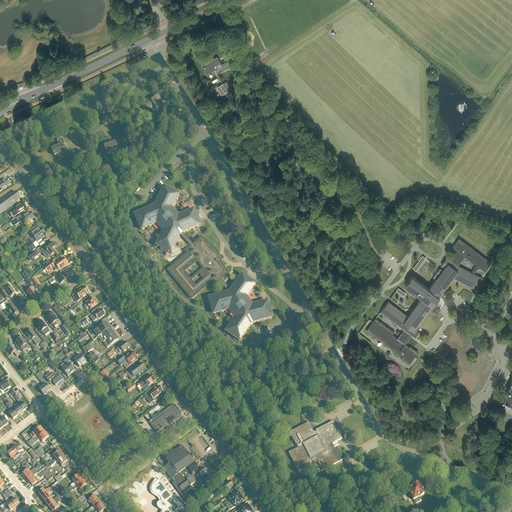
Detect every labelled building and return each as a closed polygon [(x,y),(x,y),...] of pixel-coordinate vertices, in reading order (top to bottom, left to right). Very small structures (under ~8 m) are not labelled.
[(204,65),(207,70),(204,71),(207,75),(215,70),(217,73),(231,66),(228,61),(222,64),(217,57),(204,65)] [(232,90),(226,82),(216,88),(221,96),(232,90)] [(164,107),(158,97),(151,101),(152,102),(145,106),(148,110),(154,106),(157,111),(164,107)] [(68,151),(63,139),(58,141),(60,146),(52,149),(55,157),(66,152),(65,152),(68,151)] [(113,144),(104,147),(107,154),(118,151),(118,152),(121,151),(118,141),(112,143),(113,144)] [(90,154),(77,159),(80,165),(92,160),(90,154)] [(0,193),(10,186),(7,180),(0,185),(0,193)] [(173,276),(191,299),(211,282),(214,285),(218,282),(219,283),(219,284),(227,294),(214,298),(214,297),(207,299),(210,310),(212,310),(213,315),(228,311),(234,320),(226,332),(231,336),(230,337),(234,340),(235,339),(239,342),(251,325),(253,324),(272,318),(271,312),(272,312),(271,308),(270,308),(268,302),(254,306),(247,297),(256,285),(251,281),(251,280),(248,278),(247,279),(243,276),(242,276),(231,292),(221,279),(224,276),(227,274),(226,273),(225,271),(224,269),(223,268),(222,266),(221,264),(220,263),(222,259),(217,254),(212,248),(207,243),(201,239),(194,246),(182,234),(200,226),(198,221),(200,220),(200,219),(198,216),(198,215),(196,216),(194,211),(180,217),(173,209),(179,195),(174,193),(174,191),(170,190),(170,191),(167,189),(164,188),(156,206),(155,206),(153,208),(135,216),(137,222),(136,222),(138,226),(139,226),(141,231),(155,225),(163,233),(156,247),(161,249),(160,251),(171,256),(174,249),(179,237),(188,247),(189,248),(190,248),(186,251),(188,254),(168,271),(173,276)] [(137,197),(142,192),(139,189),(134,195),(137,197)] [(0,215),(14,206),(13,205),(20,200),(20,199),(20,198),(16,193),(12,196),(11,195),(8,197),(7,197),(0,201),(0,215)] [(23,204),(11,212),(9,213),(13,218),(18,215),(27,209),(23,204)] [(16,227),(23,222),(25,225),(34,219),(31,213),(24,218),(22,215),(12,222),(16,227)] [(30,232),(38,243),(42,240),(40,238),(46,234),(42,229),(39,231),(37,227),(30,232)] [(404,330),(397,339),(392,335),(394,332),(376,318),(366,330),(385,344),(386,343),(403,356),(401,359),(409,365),(417,353),(418,352),(412,348),(410,347),(409,348),(405,344),(412,335),(412,336),(420,325),(418,324),(432,305),(433,305),(439,297),(438,296),(453,277),(477,289),(482,279),(478,276),(474,274),(479,267),(485,272),(492,263),(484,257),(459,238),(452,247),(457,251),(452,257),(452,258),(451,257),(450,257),(449,257),(448,257),(442,265),(445,268),(438,276),(429,289),(412,276),(411,276),(405,285),(422,298),(408,317),(388,302),(380,312),(404,330)] [(53,243),(41,252),(42,253),(45,258),(46,257),(48,259),(51,257),(55,254),(51,250),(52,250),(56,247),(53,243)] [(36,249),(33,245),(28,248),(31,253),(36,249)] [(35,252),(27,258),(30,262),(32,260),(33,262),(35,261),(34,259),(38,256),(35,252)] [(423,255),(413,268),(416,270),(426,257),(423,255)] [(60,271),(62,270),(65,268),(65,267),(68,265),(64,259),(56,264),(55,262),(53,263),(44,269),(47,273),(55,268),(55,271),(59,270),(60,271)] [(65,281),(67,279),(69,281),(76,276),(72,270),(65,275),(62,277),(60,274),(57,277),(62,283),(65,281)] [(38,288),(41,285),(35,277),(32,279),(38,288)] [(32,289),(27,293),(29,296),(34,302),(37,300),(40,298),(37,294),(38,294),(36,292),(38,290),(31,281),(29,282),(29,281),(27,283),(32,289)] [(10,286),(7,288),(5,289),(11,297),(16,294),(10,286)] [(72,297),(77,304),(83,299),(83,298),(89,293),(85,287),(81,290),(78,292),(75,294),(75,295),(72,297)] [(403,296),(406,294),(398,288),(396,291),(403,296)] [(22,295),(17,299),(19,302),(19,303),(24,310),(30,306),(22,295)] [(87,310),(89,308),(91,310),(98,305),(93,298),(86,304),(87,305),(85,307),(87,310)] [(19,313),(11,303),(9,305),(7,302),(3,305),(7,311),(8,310),(13,317),(19,313)] [(70,312),(72,314),(79,309),(77,306),(71,310),(72,311),(70,312)] [(0,324),(2,323),(3,326),(9,322),(1,310),(0,311),(0,324)] [(99,319),(99,320),(105,316),(101,310),(90,318),(94,323),(99,319)] [(53,325),(55,327),(58,325),(56,323),(57,321),(52,314),(47,318),(52,326),(53,325)] [(81,321),(76,325),(78,328),(83,324),(85,327),(89,324),(85,319),(81,322),(81,321)] [(50,333),(47,328),(42,322),(37,326),(41,332),(42,332),(46,336),(50,333)] [(106,324),(98,329),(94,332),(92,330),(87,334),(93,342),(98,338),(110,329),(106,324)] [(65,325),(61,328),(68,337),(72,334),(65,325)] [(102,342),(103,343),(114,335),(110,329),(98,338),(101,342),(102,342)] [(35,344),(37,346),(40,344),(36,338),(37,337),(32,330),(26,335),(28,337),(26,338),(30,342),(31,342),(33,341),(35,344)] [(56,333),(52,337),(60,348),(63,345),(58,338),(59,337),(56,333)] [(108,349),(111,346),(119,340),(114,335),(103,343),(108,349)] [(29,347),(27,345),(22,338),(16,342),(21,348),(20,348),(23,351),(29,347)] [(123,353),(130,348),(126,342),(117,349),(120,353),(122,351),(123,353)] [(18,358),(20,356),(17,352),(17,351),(12,345),(7,349),(12,355),(14,354),(18,358)] [(89,353),(93,349),(90,345),(85,348),(89,353)] [(254,352),(252,348),(245,353),(247,357),(254,352)] [(95,364),(99,360),(93,353),(90,355),(93,358),(91,360),(95,364)] [(123,365),(135,356),(135,355),(134,353),(133,353),(130,355),(129,355),(120,362),(121,362),(118,364),(121,367),(123,365)] [(72,355),(68,358),(73,364),(75,362),(79,368),(86,362),(81,355),(76,359),(72,355)] [(123,365),(121,367),(121,368),(123,366),(126,369),(134,362),(138,359),(135,356),(123,365)] [(73,364),(68,358),(63,362),(67,366),(62,370),(68,377),(75,371),(70,366),(73,364)] [(142,364),(134,370),(132,368),(126,373),(128,376),(131,380),(136,376),(138,376),(140,375),(141,373),(141,372),(146,369),(142,364)] [(110,376),(106,370),(100,374),(105,380),(110,376)] [(46,385),(49,383),(45,378),(40,372),(36,376),(44,386),(39,390),(44,396),(50,390),(46,385)] [(58,375),(55,378),(51,373),(45,378),(49,383),(51,386),(53,384),(56,386),(62,381),(58,375)] [(151,376),(139,385),(144,392),(149,388),(148,387),(155,381),(151,376)] [(511,379),(511,383),(506,395),(505,395),(502,401),(507,403),(504,410),(511,414),(511,379)] [(0,391),(2,390),(6,394),(9,392),(8,390),(11,388),(7,382),(1,387),(0,385),(0,391)] [(136,388),(133,385),(126,390),(129,393),(136,388)] [(149,394),(148,393),(144,396),(150,405),(154,402),(153,400),(156,397),(157,398),(160,395),(163,393),(162,392),(163,391),(161,389),(160,390),(158,387),(149,394)] [(16,405),(22,413),(27,409),(17,396),(14,398),(19,404),(17,406),(16,405)] [(11,404),(11,405),(7,407),(11,413),(9,415),(13,420),(18,417),(11,409),(13,407),(14,407),(11,404)] [(18,417),(22,413),(16,405),(14,407),(13,407),(11,409),(18,417)] [(173,405),(155,418),(154,416),(151,418),(153,420),(149,423),(157,433),(182,415),(176,407),(175,408),(173,405)] [(158,406),(149,414),(150,415),(160,408),(158,406)] [(0,421),(0,423),(3,428),(8,424),(4,419),(0,421)] [(319,473),(338,463),(344,460),(335,443),(342,439),(333,422),(314,432),(309,423),(289,433),(297,448),(288,453),(299,473),(314,465),(319,473)] [(29,445),(44,433),(40,428),(34,432),(34,433),(30,436),(33,439),(28,443),(29,445)] [(35,441),(39,438),(43,443),(49,438),(44,433),(29,445),(30,445),(32,443),(33,445),(36,442),(35,441)] [(172,484),(180,495),(182,497),(184,495),(184,494),(192,488),(191,487),(197,482),(192,476),(192,474),(197,471),(196,468),(193,464),(194,463),(181,446),(171,453),(166,456),(166,460),(169,465),(164,469),(171,480),(172,479),(174,482),(172,484)] [(17,447),(12,450),(21,462),(23,461),(21,458),(18,454),(21,452),(17,447)] [(11,459),(12,459),(14,461),(16,460),(17,461),(14,463),(17,466),(21,462),(12,450),(7,454),(11,459)] [(33,459),(37,456),(32,450),(28,453),(33,459)] [(51,467),(64,457),(60,452),(53,456),(56,460),(53,462),(52,461),(46,466),(48,469),(51,467)] [(54,465),(58,462),(62,467),(68,462),(64,457),(51,467),(52,469),(56,466),(54,465)] [(34,470),(30,473),(28,470),(22,475),(24,478),(25,477),(27,479),(42,467),(40,465),(37,467),(38,468),(35,470),(34,470)] [(28,481),(27,482),(29,485),(30,484),(32,486),(38,482),(34,477),(38,474),(38,475),(45,469),(43,466),(42,467),(27,479),(28,481)] [(201,473),(197,476),(199,479),(198,480),(203,486),(213,479),(206,470),(201,473)] [(76,485),(82,481),(78,476),(72,480),(76,485)] [(151,488),(151,490),(152,491),(153,492),(153,493),(155,494),(156,495),(157,495),(159,497),(160,498),(158,499),(159,500),(160,502),(160,503),(159,503),(158,504),(158,505),(157,505),(157,506),(158,507),(158,508),(159,509),(160,510),(161,511),(162,511),(163,511),(162,511),(178,511),(183,506),(178,501),(177,502),(175,500),(159,479),(155,483),(154,484),(153,485),(152,486),(151,488)] [(75,491),(79,488),(80,491),(79,492),(82,496),(87,492),(84,488),(87,486),(82,481),(76,485),(76,486),(73,488),(67,493),(68,494),(74,490),(75,491)] [(229,490),(233,487),(233,486),(232,485),(231,484),(229,482),(226,485),(225,485),(222,487),(218,491),(220,494),(225,491),(226,493),(227,492),(228,492),(229,491),(229,490)] [(40,492),(38,493),(37,494),(39,497),(40,496),(42,498),(56,487),(59,485),(58,483),(50,489),(45,492),(43,489),(43,490),(41,487),(38,490),(40,492)] [(420,498),(424,495),(421,490),(424,489),(420,483),(418,485),(418,484),(413,487),(414,487),(408,491),(414,501),(416,504),(421,501),(420,498)] [(208,486),(203,491),(207,494),(211,489),(208,486)] [(42,498),(45,503),(51,499),(49,496),(53,493),(55,491),(55,490),(57,489),(56,487),(42,498)] [(16,499),(13,501),(10,497),(13,495),(10,492),(5,496),(15,508),(20,504),(16,499)] [(228,499),(230,501),(228,503),(227,502),(224,504),(226,507),(231,504),(241,497),(237,492),(228,499)] [(10,511),(15,508),(5,496),(4,497),(7,501),(7,502),(9,504),(6,507),(10,511)] [(57,499),(53,502),(51,499),(45,503),(49,508),(61,498),(60,496),(57,499)] [(92,511),(102,505),(95,497),(89,501),(93,507),(87,511),(92,511)] [(232,505),(229,507),(227,508),(229,511),(231,510),(235,508),(244,501),(241,497),(231,504),(232,505)] [(61,498),(49,508),(52,511),(53,511),(58,508),(56,506),(60,503),(60,502),(63,500),(61,498)] [(81,503),(76,507),(77,509),(87,502),(85,499),(81,503)]
